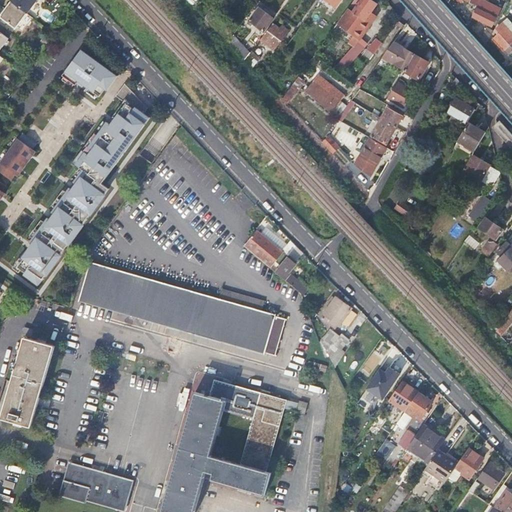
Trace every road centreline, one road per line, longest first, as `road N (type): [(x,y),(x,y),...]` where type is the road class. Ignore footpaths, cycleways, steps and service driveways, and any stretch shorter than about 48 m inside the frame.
road 1 (residential): [(82,0),(327,256)]
road 2 (residential): [(327,256),(511,450)]
road 3 (residential): [(327,256),(373,200),(444,73),(430,27)]
road 4 (primary): [(511,101),(421,0)]
